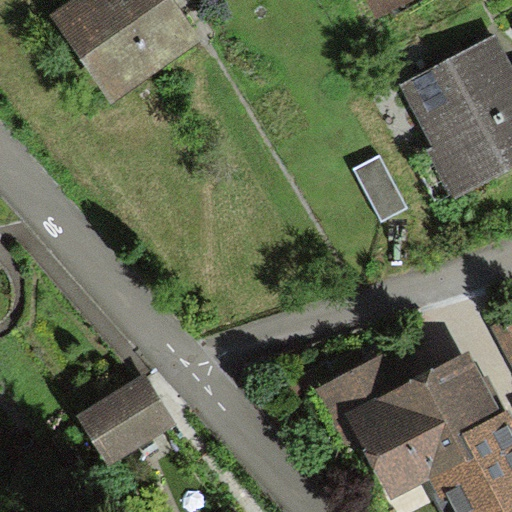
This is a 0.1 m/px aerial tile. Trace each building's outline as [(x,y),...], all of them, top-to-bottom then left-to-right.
[(153,0),(92,0),(49,33),(109,110),(190,47),(153,0)] [(372,0),(384,22),(426,0),(372,0)] [(399,88),(434,151),(428,157),(449,196),(511,161),(511,63),(496,35),(399,88)] [(382,155),(355,169),(383,222),(410,209),(382,155)] [(511,314),(491,325),(511,368),(511,314)] [(345,455),(364,444),(393,498),(427,479),(444,511),(511,511),(511,420),(508,414),(501,417),(466,350),(428,370),(416,377),(399,345),(312,392),(345,455)] [(168,429),(138,384),(74,426),(103,471),(168,429)]
